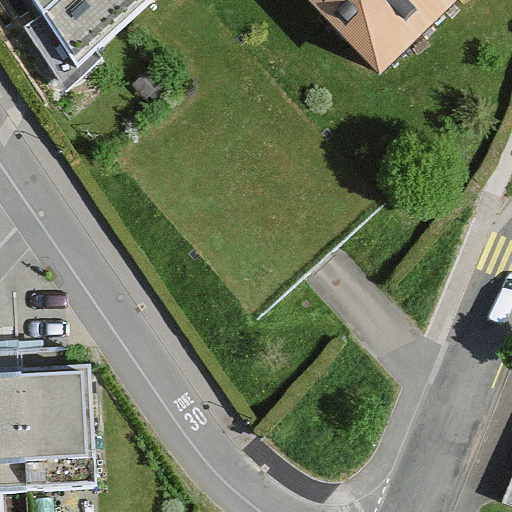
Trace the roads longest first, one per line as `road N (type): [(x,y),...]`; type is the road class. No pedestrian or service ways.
road 1 (residential): [(30,181),(191,416),(232,466),(296,511)]
road 2 (residential): [(511,269),(414,511)]
